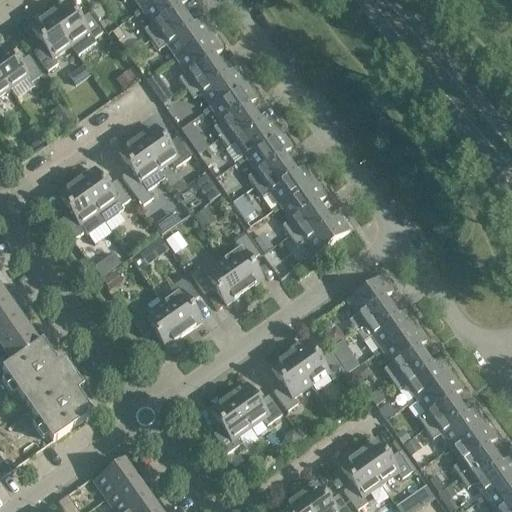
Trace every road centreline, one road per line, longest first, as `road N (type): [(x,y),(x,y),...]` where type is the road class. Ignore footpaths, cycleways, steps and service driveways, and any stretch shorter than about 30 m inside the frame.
road 1 (residential): [(146,415),(386,238)]
road 2 (residential): [(386,238),(227,0)]
road 3 (residential): [(146,415),(0,206)]
road 4 (secondary): [(366,0),(511,194)]
road 5 (secondary): [(511,140),(384,0)]
road 6 (residential): [(10,511),(146,415)]
road 7 (residential): [(488,358),(386,238)]
